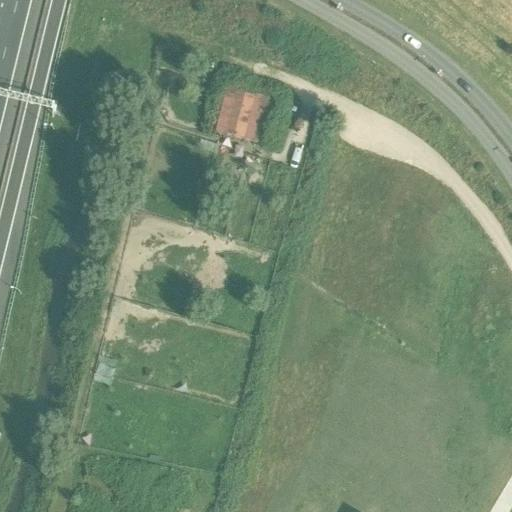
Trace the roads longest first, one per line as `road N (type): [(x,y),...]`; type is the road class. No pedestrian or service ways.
road 1 (tertiary): [(303,0),(406,63),(511,179)]
road 2 (motorway): [(0,242),(58,0)]
road 3 (tertiary): [(511,140),(416,45),(339,0)]
